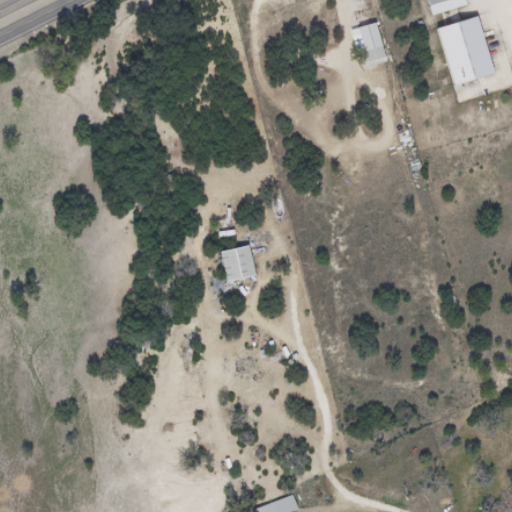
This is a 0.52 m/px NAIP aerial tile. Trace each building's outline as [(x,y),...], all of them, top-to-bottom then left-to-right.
[(471,0),(433,0),(440,20),(474,8),(471,0)] [(442,35),(460,95),(502,82),(484,22),(442,35)] [(383,63),(373,23),(354,28),(363,68),(383,63)] [(363,33),(375,70),(394,64),(383,27),(363,33)] [(214,252),(221,283),(252,277),(246,245),(214,252)] [(248,511),(293,511),(296,511),(291,496),(248,510),(248,511)]
